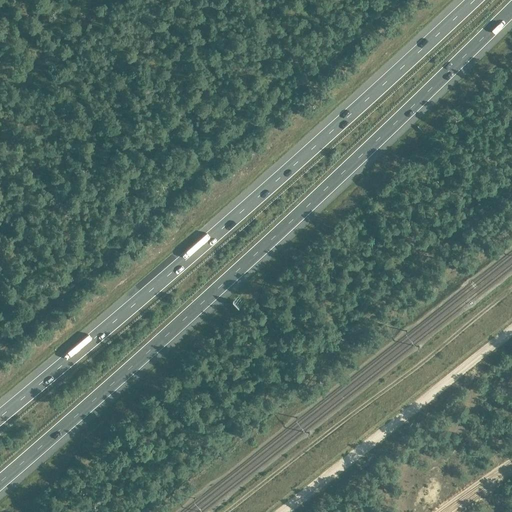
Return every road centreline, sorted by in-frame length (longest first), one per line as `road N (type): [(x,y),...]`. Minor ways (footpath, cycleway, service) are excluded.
road 1 (motorway): [(0,482),(271,240),(511,9)]
road 2 (motorway): [(474,0),(0,417)]
road 3 (track): [(400,0),(0,349)]
road 4 (track): [(226,511),(511,289)]
road 5 (track): [(282,511),(511,330)]
